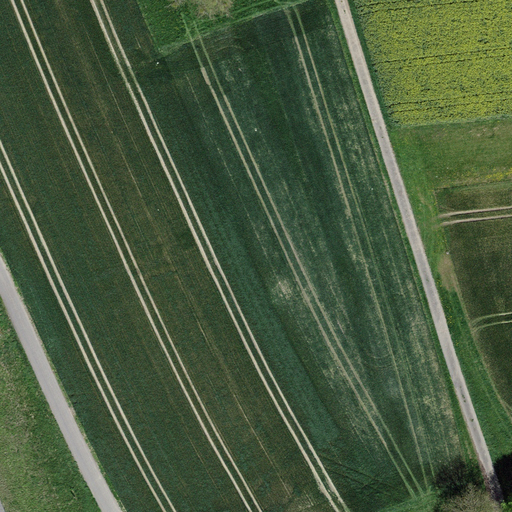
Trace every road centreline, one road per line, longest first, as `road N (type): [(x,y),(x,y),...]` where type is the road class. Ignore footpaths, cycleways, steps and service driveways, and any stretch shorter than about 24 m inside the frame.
road 1 (track): [(344,0),(499,511)]
road 2 (track): [(114,511),(0,283)]
